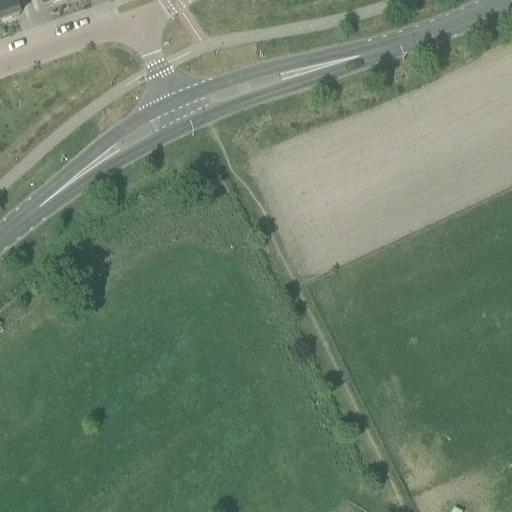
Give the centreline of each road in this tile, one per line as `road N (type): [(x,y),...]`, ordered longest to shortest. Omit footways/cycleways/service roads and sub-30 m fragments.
road 1 (tertiary): [(406,42),(263,68),(174,102)]
road 2 (tertiary): [(185,126),(384,57),(406,42)]
road 3 (tertiary): [(174,102),(113,134),(36,197),(27,216)]
road 4 (tertiary): [(27,216),(185,126)]
road 5 (residential): [(0,69),(137,21)]
